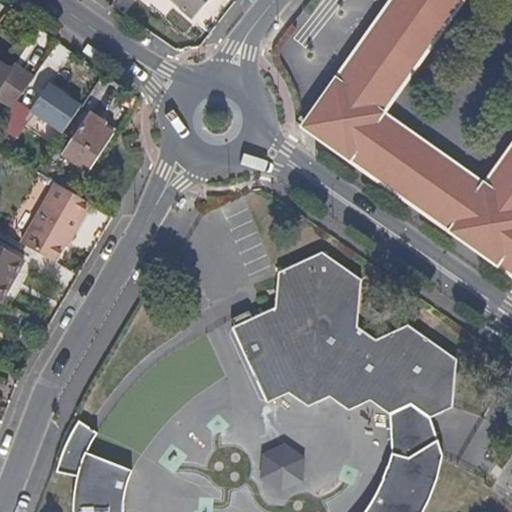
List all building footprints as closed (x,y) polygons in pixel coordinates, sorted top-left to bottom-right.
[(194,18),(207,0),(178,0),(176,4),(194,18)] [(422,55),(461,0),(394,0),(385,14),(315,111),(349,134),(345,141),(337,153),(338,153),(351,162),(407,201),(451,232),(456,223),(463,214),(467,208),(483,185),(456,167),(406,130),(381,113),(391,100),(422,55)] [(0,100),(13,109),(33,81),(17,71),(13,80),(10,76),(10,74),(0,66),(0,100)] [(65,133),(81,109),(50,84),(33,110),(65,133)] [(345,141),(349,134),(315,111),(302,127),(303,127),(337,153),(345,141)] [(89,174),(118,131),(91,113),(63,156),(89,174)] [(0,151),(9,135),(0,130),(0,151)] [(511,145),(483,185),(467,208),(463,214),(499,239),(487,257),(511,275),(511,145)] [(79,190),(42,168),(38,174),(57,185),(76,195),(79,190)] [(74,238),(92,205),(76,195),(57,185),(23,246),(55,265),(71,238),(74,238)] [(499,239),(463,214),(456,223),(451,232),(487,257),(499,239)] [(15,280),(23,263),(0,250),(0,303),(2,304),(9,290),(15,280)] [(232,328),(269,404),(289,395),(308,409),(330,399),(348,411),(371,402),(389,415),(410,405),(429,419),(451,409),(456,359),(442,350),(406,324),(374,339),(357,326),(361,280),(321,253),(277,273),(275,307),(273,309),(232,328)] [(15,293),(20,282),(15,280),(9,290),(15,293)] [(422,511),(425,507),(435,485),(443,456),(429,419),(410,405),(389,415),(391,455),(384,478),(364,511),(422,511)] [(126,511),(127,497),(130,485),(136,470),(126,464),(122,470),(90,452),(95,442),(101,432),(83,421),(77,430),(68,446),(63,460),(61,472),(83,478),(78,501),(78,511),(77,511),(126,511)] [(299,480),(301,458),(283,446),(264,456),(262,478),(279,490),(299,480)]
